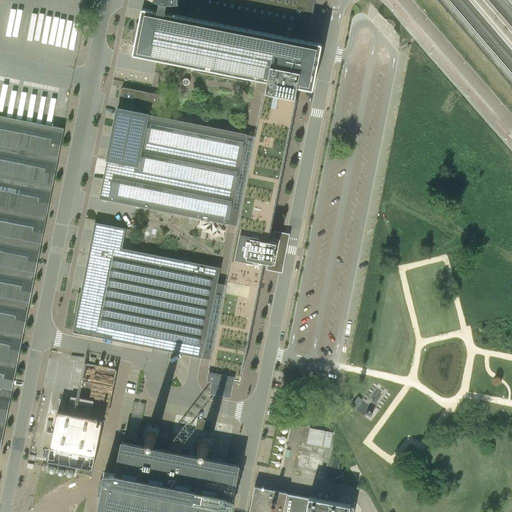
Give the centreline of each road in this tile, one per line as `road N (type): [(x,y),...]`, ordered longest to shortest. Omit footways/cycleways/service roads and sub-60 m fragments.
road 1 (unclassified): [(333,26),(256,413)]
road 2 (unclassified): [(38,336),(105,0)]
road 3 (unclassified): [(256,413),(161,394),(157,362),(38,336)]
road 4 (unclassified): [(4,511),(38,336)]
road 5 (tertiary): [(405,0),(511,125)]
